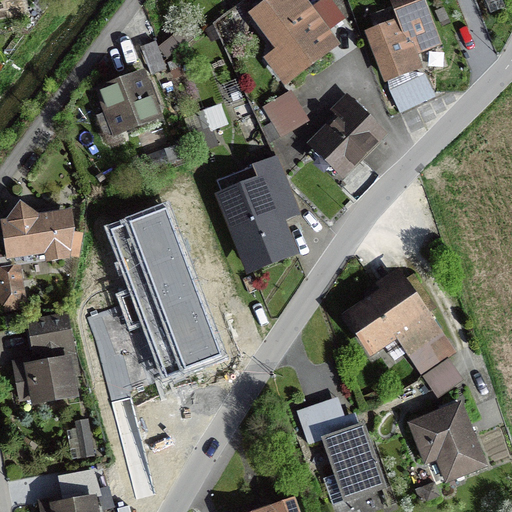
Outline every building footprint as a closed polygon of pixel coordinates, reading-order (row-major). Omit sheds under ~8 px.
[(264,59),(285,88),(341,46),(330,31),(346,19),(331,0),(320,0),(312,7),(306,0),(267,0),(248,15),(275,51),(264,59)] [(364,33),(385,84),(388,83),(415,72),(423,69),(418,55),(443,45),(424,0),(396,0),(390,3),(392,8),(373,16),(377,28),(364,33)] [(505,8),(502,0),(484,0),(490,14),(505,8)] [(435,11),(443,26),(451,22),(443,7),(435,11)] [(204,29),(211,43),(220,38),(213,25),(204,29)] [(159,47),(167,58),(193,39),(184,27),(159,47)] [(167,70),(156,41),(140,47),(151,76),(167,70)] [(164,119),(145,70),(95,89),(104,114),(96,117),(107,146),(124,140),(122,136),(164,119)] [(427,74),(415,72),(388,83),(389,90),(400,113),(438,97),(427,74)] [(271,122),(300,105),(291,90),(262,107),(271,122)] [(307,144),(344,180),(389,135),(347,94),(330,111),(335,116),(307,144)] [(228,125),(221,105),(192,115),(198,131),(197,132),(204,152),(219,147),(213,130),(228,125)] [(310,121),(300,105),(271,122),(262,127),(272,144),(310,121)] [(184,159),(178,145),(146,157),(151,171),(184,159)] [(286,221),(302,215),(278,156),(216,181),(221,193),(214,196),(247,277),(300,256),(286,221)] [(96,177),(101,183),(106,179),(102,173),(96,177)] [(103,226),(162,382),(228,357),(200,278),(169,201),(103,226)] [(6,221),(1,221),(7,261),(44,255),(46,264),(71,261),(71,257),(80,258),(84,233),(75,232),(72,210),(39,215),(20,202),(6,221)] [(21,265),(0,269),(0,307),(4,307),(5,314),(29,310),(21,265)] [(420,376),(456,353),(430,313),(437,308),(414,274),(406,279),(399,269),(376,284),(380,291),(342,316),(370,359),(386,348),(395,362),(406,354),(420,376)] [(26,320),(33,357),(11,361),(19,403),(31,401),(32,408),(80,399),(76,378),(80,377),(68,313),(26,320)] [(422,377),(438,399),(464,381),(448,359),(422,377)] [(381,401),(378,391),(363,396),(367,406),(381,401)] [(387,491),(365,424),(360,426),(356,413),(345,417),(339,398),(296,411),(307,445),(321,441),(333,476),(324,479),(333,508),(387,491)] [(489,467),(462,401),(407,423),(425,467),(436,462),(446,485),(489,467)] [(95,456),(89,419),(75,422),(76,429),(67,430),(72,460),(95,456)] [(441,497),(435,482),(415,490),(421,504),(441,497)] [(54,504),(53,497),(37,500),(39,511),(100,511),(97,496),(54,504)] [(299,511),(295,499),(256,511),(299,511)]
